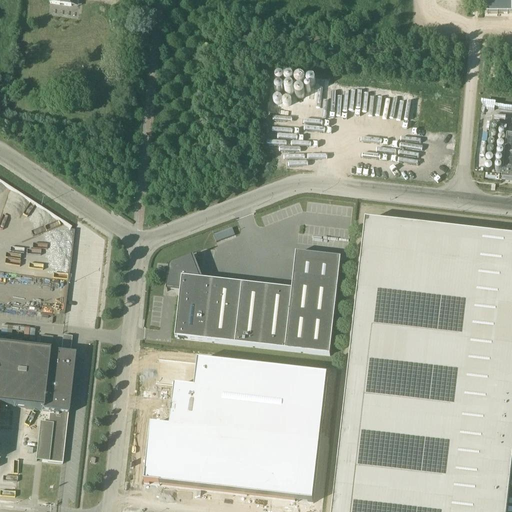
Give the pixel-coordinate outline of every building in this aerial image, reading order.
[(511,0),(487,0),(487,14),(511,14),(511,0)] [(356,131),(352,164),(436,174),(440,140),(356,131)] [(511,136),(507,136),(502,181),(511,182),(511,136)] [(506,511),(511,466),(511,239),(365,222),(332,511),(506,511)] [(181,292),(175,339),(178,340),(185,342),(185,340),(330,357),(334,319),(339,271),(341,260),(296,255),(292,291),(201,281),(192,258),(194,258),(194,257),(173,265),(171,266),(170,268),(169,270),(166,292),(167,292),(168,290),(181,292)] [(0,412),(7,413),(7,408),(42,412),(49,413),(47,425),(40,424),(35,462),(62,465),(69,407),(75,355),(70,355),(72,338),(63,336),(61,354),(0,347),(0,412)] [(174,388),(170,429),(320,446),(328,377),(197,362),(194,390),(174,388)] [(151,427),(144,485),(313,504),(320,446),(170,429),(151,427)] [(0,494),(14,496),(20,454),(5,452),(0,493),(0,494)]
